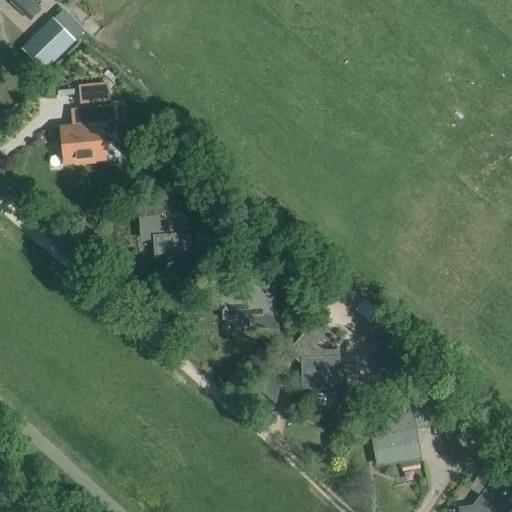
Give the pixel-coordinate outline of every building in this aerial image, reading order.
[(29,0),(16,0),(11,5),(25,18),(36,7),(29,0)] [(61,11),(20,51),(42,73),(82,33),(61,11)] [(98,109),(100,123),(117,122),(115,107),(98,109)] [(62,131),(65,164),(74,163),(75,166),(95,164),(94,161),(104,160),(104,156),(106,156),(105,147),(103,148),(101,127),(62,131)] [(184,204),(169,205),(170,211),(149,212),(150,217),(142,217),(143,240),(156,239),(157,256),(191,254),(190,238),(187,238),(184,204)] [(250,247),(255,266),(284,258),(280,246),(287,245),(285,237),(272,241),(260,244),(250,247)] [(222,289),(224,321),(276,318),(274,283),(245,285),(246,287),(222,289)] [(366,300),(358,310),(374,321),(381,311),(366,300)] [(323,353),(316,347),(326,335),(313,325),(289,356),(302,366),(303,390),(341,389),(339,352),(323,353)] [(276,406),(284,371),(273,362),(253,388),(276,406)] [(419,461),(420,460),(415,431),(429,429),(423,398),(408,401),(409,408),(385,412),(389,434),(373,437),(379,468),(399,464),(400,470),(420,467),(419,461)] [(499,485),(480,473),(468,490),(479,497),(485,488),(493,494),(499,485)] [(505,511),(503,503),(474,508),(474,511),(505,511)]
